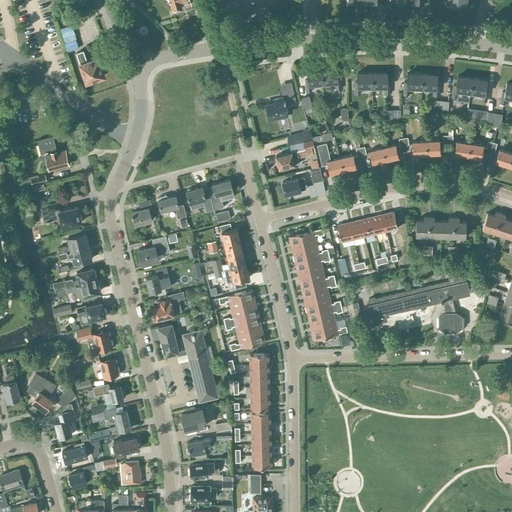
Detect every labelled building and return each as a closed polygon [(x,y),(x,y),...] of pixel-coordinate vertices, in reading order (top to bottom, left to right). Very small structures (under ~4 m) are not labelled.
[(87,81),(105,75),(99,57),(87,61),(83,50),(77,52),(87,81)] [(322,68),(323,83),(335,82),(336,89),(341,88),(340,76),(337,76),(337,67),(322,68)] [(311,91),(311,84),(323,83),(322,68),(307,70),(308,79),(305,79),(306,91),(311,91)] [(360,93),(360,87),(372,87),(372,72),(357,72),(357,81),(355,81),(355,93),(360,93)] [(372,72),(372,87),(384,87),(384,93),(390,93),(390,81),(387,81),(387,72),(372,72)] [(409,94),(409,87),(421,88),(422,73),(407,72),(407,82),(404,81),(403,93),(409,94)] [(437,74),(422,73),(421,88),(433,88),(433,95),(439,95),(439,83),(436,83),(437,74)] [(469,101),(470,92),(472,77),(457,76),(456,85),(453,84),(452,96),(457,97),(457,99),(469,101)] [(487,79),(472,77),(470,92),(482,93),(481,100),(486,101),(488,89),(485,88),(487,79)] [(506,97),(511,98),(511,83),(506,82),(505,91),(502,91),(500,103),(505,104),(506,97)] [(283,97),(273,99),(274,102),(266,104),(269,117),(270,117),(271,120),(277,119),(277,116),(287,113),(285,101),(292,100),(291,95),(283,97)] [(301,97),(306,114),(314,112),(309,95),(301,97)] [(487,123),(494,124),(495,113),(489,112),(487,123)] [(495,113),(494,124),(501,125),(502,114),(495,113)] [(290,143),(313,138),(311,131),(288,137),(290,143)] [(331,132),(321,134),(322,140),(323,141),(333,139),(331,132)] [(50,168),(69,164),(65,150),(57,152),(53,136),(37,140),(42,157),(47,156),(50,168)] [(426,140),(426,153),(440,152),(439,139),(426,140)] [(299,163),(298,157),(313,153),(312,147),(315,146),(313,140),(304,142),(305,148),(292,151),(276,155),(277,160),(276,160),(277,166),(278,166),(279,168),(299,163)] [(412,141),(413,154),(426,153),(426,140),(412,141)] [(454,153),(468,155),(470,142),(456,140),(454,153)] [(497,143),(488,140),(486,148),(495,151),(497,143)] [(470,142),(468,155),(481,157),(483,144),(470,142)] [(343,170),(340,157),(330,159),(326,143),(317,145),(322,165),(327,164),(329,173),(343,170)] [(382,147),(385,159),(398,156),(395,144),(382,147)] [(382,147),(369,150),(372,163),(385,159),(382,147)] [(495,161),(508,165),(511,153),(499,148),(495,161)] [(356,166),(353,154),(340,157),(343,170),(356,166)] [(313,182),(322,180),(320,167),(310,169),(313,182)] [(32,184),(47,181),(46,175),(38,177),(37,174),(30,176),(30,177),(32,184)] [(32,186),(32,184),(30,177),(30,176),(19,179),(21,188),(32,186)] [(307,189),(304,176),(297,178),(282,181),(285,194),(300,190),(307,189)] [(215,194),(212,195),(215,206),(215,209),(224,207),(222,199),(234,196),(233,190),(230,179),(212,183),(215,194)] [(188,190),(187,190),(189,201),(191,208),(204,204),(205,209),(213,207),(209,194),(206,195),(203,186),(193,189),(193,187),(187,189),(188,190)] [(178,217),(186,215),(184,204),(178,205),(176,195),(166,197),(165,195),(157,197),(161,210),(175,206),(178,217)] [(150,215),(154,214),(150,199),(139,202),(140,209),(132,211),(135,224),(152,220),(150,215)] [(82,220),(83,218),(82,214),(80,214),(78,207),(71,208),(71,207),(62,209),(62,210),(59,211),(58,208),(59,208),(57,202),(43,205),(44,212),(43,212),(45,222),(61,218),(63,226),(65,226),(65,227),(69,226),(70,224),(82,221),(82,220)] [(228,210),(215,213),(218,222),(230,218),(228,210)] [(393,211),(382,213),(386,231),(398,228),(393,211)] [(487,212),(482,228),(494,232),(500,213),(495,211),(494,215),(487,212)] [(382,213),(371,216),(375,233),(386,231),(382,213)] [(500,213),(494,232),(506,235),(511,220),(504,218),(505,215),(500,213)] [(371,216),(360,219),(364,236),(375,233),(371,216)] [(416,219),(416,235),(428,235),(429,216),(423,216),(423,219),(416,219)] [(429,216),(428,235),(440,236),(441,219),(434,219),(434,216),(429,216)] [(448,220),(441,219),(440,236),(453,236),(453,217),(448,216),(448,220)] [(453,217),(453,236),(465,237),(466,221),(459,220),(459,217),(453,217)] [(360,219),(349,222),(353,239),(364,236),(360,219)] [(349,222),(337,224),(341,241),(353,239),(349,222)] [(236,227),(222,231),(225,243),(239,240),(236,227)] [(313,230),(289,236),(292,249),(316,243),(314,235),(318,234),(318,235),(324,234),(322,228),(313,230)] [(70,244),(58,247),(60,252),(89,245),(86,232),(68,236),(70,244)] [(139,249),(140,251),(138,251),(139,257),(141,256),(143,263),(158,259),(157,254),(170,251),(166,235),(152,238),(154,245),(139,249)] [(225,243),(228,255),(243,252),(239,240),(225,243)] [(295,262),(329,254),(327,248),(321,250),(322,251),(318,252),(316,243),(292,249),(295,262)] [(60,252),(61,258),(73,255),(74,262),(92,258),(89,245),(60,252)] [(228,255),(231,267),(246,264),(243,252),(228,255)] [(295,262),(298,275),(322,269),(320,261),(324,260),(324,261),(330,260),(329,254),(295,262)] [(231,267),(234,280),(244,277),(244,279),(247,278),(247,277),(249,277),(246,264),(231,267)] [(161,287),(171,285),(166,266),(156,268),(157,272),(145,275),(149,291),(161,288),(161,287)] [(76,272),(78,279),(74,280),(74,278),(60,281),(62,287),(66,286),(96,279),(95,274),(96,273),(95,270),(94,269),(93,268),(76,272)] [(302,288),(335,280),(334,274),(328,275),(328,277),(324,278),(322,269),(298,275),(302,288)] [(441,300),(441,301),(442,301),(444,310),(445,312),(439,316),(439,327),(445,331),(456,331),(462,327),(461,316),(455,312),(451,298),(469,293),(466,281),(465,281),(463,271),(448,275),(449,280),(374,298),(374,297),(369,298),(370,304),(369,304),(370,305),(365,306),(367,313),(371,312),(374,322),(386,319),(385,314),(441,300)] [(66,286),(67,291),(80,288),(82,295),(99,291),(98,289),(99,287),(99,285),(97,284),(96,279),(66,286)] [(302,288),(305,300),(328,295),(326,286),(330,285),(330,287),(336,285),(335,280),(302,288)] [(231,308),(255,302),(252,289),(228,295),(218,297),(220,303),(226,302),(225,301),(229,300),(231,308)] [(161,316),(162,320),(172,318),(171,314),(174,313),(182,311),(180,299),(184,298),(182,291),(169,294),(170,298),(158,301),(159,305),(153,307),(156,317),(161,316)] [(503,303),(511,305),(511,292),(507,291),(503,303)] [(328,295),(305,300),(308,313),(341,305),(340,300),(334,301),(334,302),(330,303),(328,295)] [(357,301),(352,303),(356,320),(361,318),(357,301)] [(86,305),(78,307),(82,324),(90,322),(89,319),(105,315),(104,313),(106,312),(105,309),(103,308),(102,302),(86,306),(86,305)] [(255,302),(231,308),(233,317),(230,318),(229,316),(223,318),(225,323),(258,315),(255,302)] [(511,305),(503,303),(499,315),(511,319),(511,305)] [(57,316),(74,312),(72,304),(55,308),(57,316)] [(308,313),(311,326),(335,320),(332,312),(336,311),(336,312),(342,311),(341,305),(308,313)] [(237,334),(261,328),(258,315),(225,323),(226,329),(232,328),(232,326),(235,325),(237,334)] [(335,320),(311,326),(314,339),(338,334),(347,332),(346,325),(340,327),(340,328),(337,329),(335,320)] [(171,323),(158,326),(161,341),(170,338),(169,336),(170,336),(170,335),(174,334),(171,323)] [(90,327),(77,331),(78,337),(85,336),(86,341),(94,339),(97,350),(112,346),(108,329),(93,333),(92,333),(90,327)] [(261,328),(237,334),(239,342),(236,343),(236,342),(230,343),(231,350),(241,347),(264,341),(261,328)] [(186,348),(199,401),(217,396),(201,329),(183,333),(183,337),(185,345),(177,347),(178,349),(186,348)] [(170,338),(161,341),(165,354),(178,351),(178,349),(177,347),(185,345),(183,337),(175,339),(174,334),(170,335),(170,336),(169,336),(170,338)] [(250,365),(268,364),(267,353),(250,353),(250,365)] [(103,377),(118,374),(114,356),(99,360),(103,377)] [(268,375),(268,364),(250,365),(251,375),(268,375)] [(53,399),(48,396),(55,384),(35,373),(28,384),(30,385),(27,390),(36,395),(32,401),(34,402),(33,404),(38,407),(39,405),(45,410),(53,399)] [(3,384),(7,401),(20,398),(15,381),(14,381),(13,375),(6,377),(7,383),(3,384)] [(268,375),(251,375),(251,386),(268,386),(268,375)] [(81,387),(91,385),(90,378),(79,381),(81,387)] [(123,396),(125,396),(123,390),(122,390),(120,384),(110,386),(109,382),(94,386),(96,395),(104,393),(106,401),(124,397),(123,396)] [(268,386),(251,386),(251,397),(268,397),(268,386)] [(73,396),(68,387),(58,398),(65,403),(73,396)] [(268,397),(251,397),(251,408),(269,408),(268,397)] [(105,409),(104,402),(90,405),(92,412),(105,409)] [(72,434),(69,421),(76,420),(71,403),(70,403),(59,413),(61,421),(55,422),(59,437),(72,434)] [(104,410),(103,410),(105,418),(112,417),(112,419),(113,419),(115,426),(108,427),(108,429),(110,435),(122,432),(121,429),(131,427),(130,422),(127,409),(116,412),(115,407),(104,410)] [(202,407),(180,413),(183,427),(185,427),(186,429),(205,424),(202,407)] [(252,422),(269,422),(269,411),(251,411),(252,422)] [(215,423),(216,430),(231,427),(230,421),(215,423)] [(269,422),(252,422),(252,433),(269,433),(269,422)] [(231,429),(231,427),(216,430),(217,431),(217,439),(231,439),(231,429)] [(108,429),(89,434),(90,440),(110,435),(108,429)] [(270,444),(269,433),(252,433),(252,444),(270,444)] [(120,434),(113,435),(114,440),(117,454),(124,453),(123,451),(139,448),(136,437),(126,439),(126,437),(121,438),(120,434)] [(190,452),(190,454),(194,453),(195,459),(207,456),(205,445),(211,444),(210,441),(212,441),(211,437),(204,438),(204,439),(188,442),(189,447),(187,447),(188,453),(190,452)] [(99,440),(90,442),(92,449),(100,447),(99,440)] [(75,447),(62,450),(65,462),(78,459),(88,456),(86,448),(84,441),(83,441),(74,444),(75,447)] [(253,455),(270,454),(270,444),(252,444),(253,455)] [(270,466),(270,454),(253,455),(253,466),(270,466)] [(115,459),(95,462),(96,470),(104,468),(103,467),(116,465),(115,459)] [(123,483),(141,481),(140,470),(139,470),(138,460),(124,461),(125,463),(121,463),(123,483)] [(84,471),(68,475),(72,487),(86,483),(85,478),(97,475),(94,463),(83,467),(84,471)] [(189,465),(190,476),(200,475),(200,477),(209,476),(209,473),(219,473),(218,464),(208,465),(208,463),(189,465)] [(19,469),(0,475),(0,481),(3,490),(24,483),(19,469)] [(262,492),(261,477),(250,477),(250,492),(262,492)] [(190,486),(191,501),(211,500),(211,496),(217,496),(216,488),(211,488),(211,486),(190,486)] [(35,496),(32,487),(25,489),(28,498),(35,496)] [(147,511),(147,506),(146,506),(146,491),(136,491),(136,498),(134,498),(134,507),(133,511),(147,511)] [(123,511),(123,493),(119,493),(119,507),(112,507),(112,511),(123,511)] [(133,511),(134,507),(128,507),(128,493),(123,493),(123,511),(133,511)] [(271,511),(271,495),(253,495),(253,510),(248,510),(248,511),(271,511)] [(90,508),(90,511),(104,511),(104,507),(103,507),(103,499),(90,500),(90,508)] [(90,511),(90,508),(90,500),(78,500),(78,510),(76,510),(76,511),(90,511)] [(12,507),(13,511),(18,511),(25,511),(38,511),(36,501),(23,504),(23,505),(12,507)]
